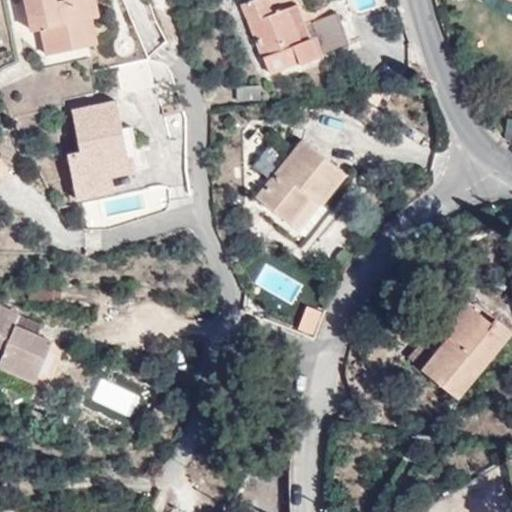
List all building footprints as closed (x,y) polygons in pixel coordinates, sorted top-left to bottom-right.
[(39,8),(38,0),(28,0),(30,10),(39,8)] [(38,0),(39,8),(30,10),(35,33),(45,31),(51,57),(90,49),(84,23),(93,21),(89,0),(82,0),(67,3),(58,4),(57,0),(38,0)] [(89,0),(93,21),(101,20),(96,0),(89,0)] [(287,6),(270,14),(262,17),(253,0),(243,4),(272,71),(299,60),(301,64),(349,45),(336,12),(306,24),(312,37),(302,40),(287,6)] [(262,17),(270,14),(263,0),(253,0),(262,17)] [(297,3),(287,6),(302,40),(312,37),(306,24),(297,3)] [(84,23),(90,49),(98,48),(93,21),(84,23)] [(259,85),(236,86),(236,99),(259,98),(259,85)] [(132,174),(119,105),(74,113),(83,154),(71,156),(79,199),(115,194),(112,177),(132,174)] [(312,197),(320,204),(345,172),(301,138),(257,195),(291,223),(312,197)] [(299,230),(320,204),(312,197),(291,223),(299,230)] [(310,250),(333,257),(344,221),(320,214),(310,250)] [(288,263),(261,284),(272,299),(299,278),(288,263)] [(468,301),(443,331),(449,336),(423,367),(459,397),(511,331),(511,330),(497,318),(493,321),(468,301)] [(0,367),(37,383),(54,344),(15,327),(19,316),(0,307),(0,367)] [(267,355),(261,374),(278,380),(285,361),(267,355)] [(101,376),(90,399),(129,418),(140,396),(101,376)]
